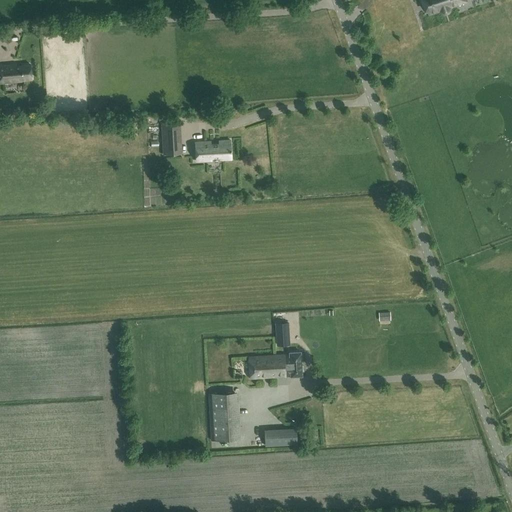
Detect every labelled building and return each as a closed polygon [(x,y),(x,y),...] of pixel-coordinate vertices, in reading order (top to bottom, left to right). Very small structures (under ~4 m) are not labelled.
[(421,0),(423,3),(426,10),(427,10),(429,14),(440,10),(440,11),(441,12),(442,13),(443,13),(444,13),(445,13),(446,13),(447,13),(448,12),(449,11),(450,10),(450,8),(450,7),(450,6),(466,1),(465,0),(421,0)] [(16,66),(16,64),(0,65),(0,83),(22,81),(22,80),(32,79),(31,64),(16,66)] [(67,80),(67,93),(80,93),(81,80),(67,80)] [(180,154),(179,124),(162,125),(164,155),(180,154)] [(210,141),(195,142),(196,161),(212,160),(212,159),(210,159),(210,157),(220,157),(220,160),(231,159),(230,140),(219,141),(219,143),(209,144),(209,142),(211,142),(210,141)] [(292,321),(283,320),(283,337),(292,337),(292,321)] [(250,378),(286,376),(286,375),(291,374),(291,376),(302,376),(301,352),(289,352),(290,356),(285,356),(285,355),(249,357),(250,378)] [(212,440),(237,439),(234,392),(209,393),(212,440)] [(288,429),(289,444),(297,444),(296,428),(288,429)] [(289,444),(288,429),(264,430),(265,445),(289,444)]
